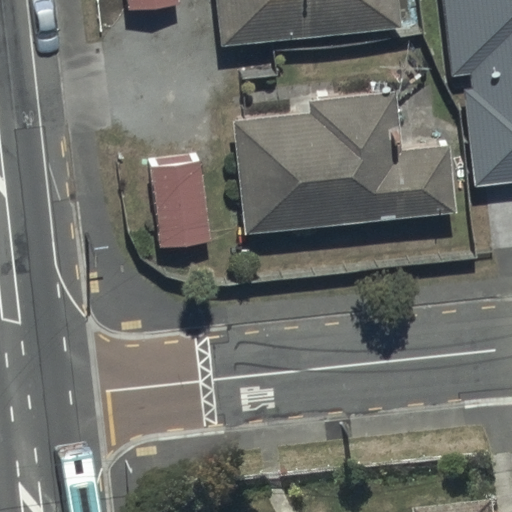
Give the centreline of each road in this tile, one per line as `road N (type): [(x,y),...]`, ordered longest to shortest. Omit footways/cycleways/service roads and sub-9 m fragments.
road 1 (residential): [(21,399),(511,348)]
road 2 (tertiary): [(21,399),(0,211)]
